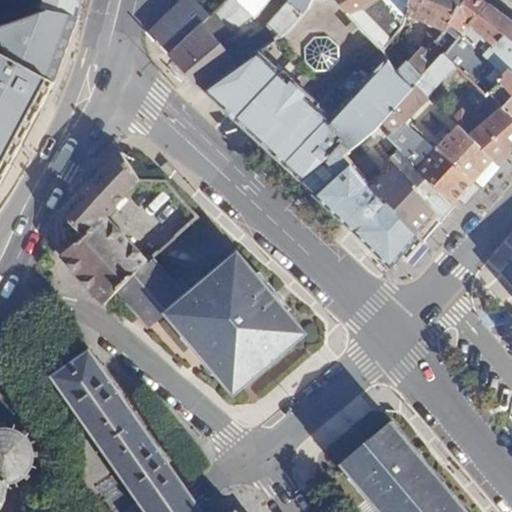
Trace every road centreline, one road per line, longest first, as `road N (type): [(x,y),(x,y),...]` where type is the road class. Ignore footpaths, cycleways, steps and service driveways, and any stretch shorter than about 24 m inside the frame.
road 1 (tertiary): [(394,336),(158,115),(96,73)]
road 2 (residential): [(0,295),(94,318),(256,459)]
road 3 (primary): [(0,260),(49,182),(96,73)]
road 4 (residential): [(394,336),(256,459)]
road 5 (tertiary): [(394,336),(511,478)]
road 6 (residential): [(511,208),(394,336)]
